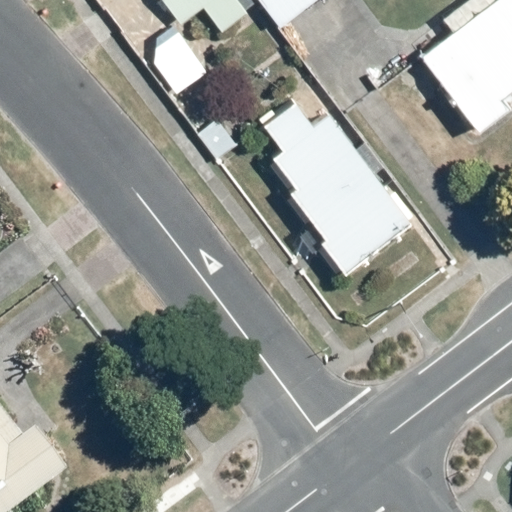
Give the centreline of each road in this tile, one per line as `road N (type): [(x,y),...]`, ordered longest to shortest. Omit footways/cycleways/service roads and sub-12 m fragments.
road 1 (residential): [(0,38),(131,186),(346,467)]
road 2 (residential): [(346,467),(511,340)]
